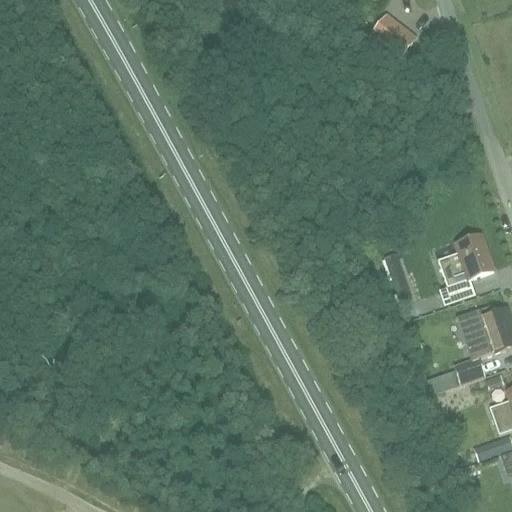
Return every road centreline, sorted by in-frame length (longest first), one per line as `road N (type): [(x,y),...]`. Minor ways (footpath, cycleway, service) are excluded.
road 1 (primary): [(371,511),(91,0)]
road 2 (unclassified): [(511,201),(446,0)]
